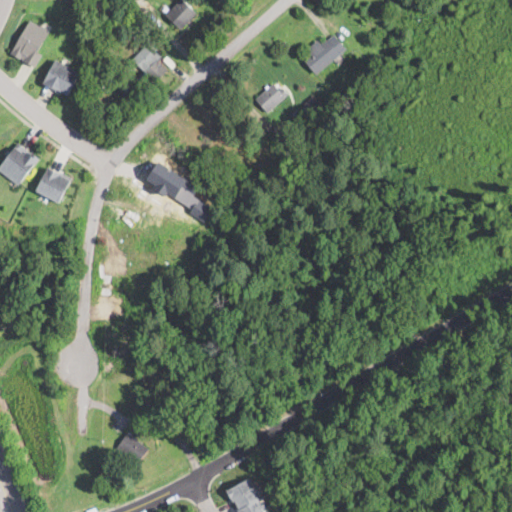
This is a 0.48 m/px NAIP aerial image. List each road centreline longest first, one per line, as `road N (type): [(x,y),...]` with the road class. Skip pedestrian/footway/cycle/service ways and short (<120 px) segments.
road 1 (residential): [(83,365),(94,214),(112,167),(127,144),(284,0)]
road 2 (residential): [(130,511),(196,482),(511,293)]
road 3 (residential): [(0,81),(112,167)]
